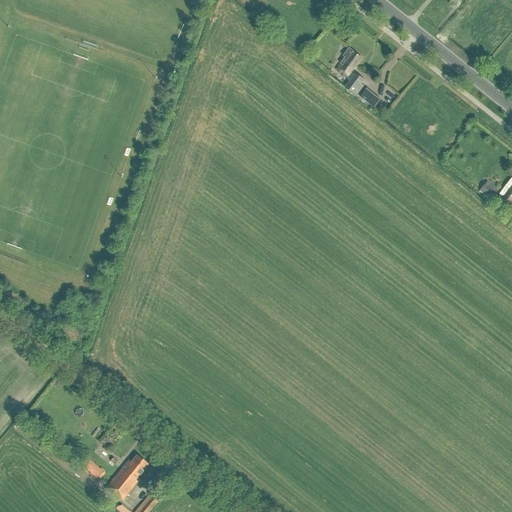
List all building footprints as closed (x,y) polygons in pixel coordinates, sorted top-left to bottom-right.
[(355,76),(351,72),(363,58),(350,48),(345,55),(346,57),(337,69),(347,77),(348,76),(349,80),(350,81),(345,87),(355,96),(358,92),(363,86),(364,85),(362,83),(365,80),(357,73),(355,76)] [(366,88),(359,97),(369,105),(376,96),(366,88)] [(508,206),(511,201),(511,178),(497,198),(508,206)] [(486,182),(479,191),(491,200),(498,191),(486,182)] [(81,455),(78,458),(83,463),(86,459),(81,455)] [(135,480),(147,464),(135,455),(130,462),(128,460),(105,489),(122,502),(137,482),(135,480)] [(88,459),(82,466),(86,470),(93,463),(88,459)] [(150,495),(135,511),(149,511),(158,502),(150,495)]
